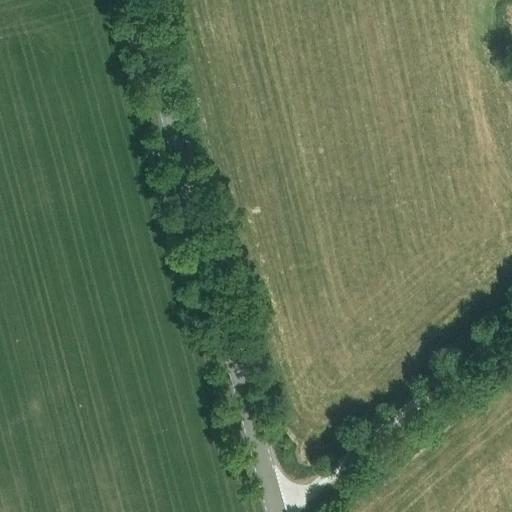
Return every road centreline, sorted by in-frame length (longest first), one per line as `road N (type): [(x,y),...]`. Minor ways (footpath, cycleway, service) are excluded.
road 1 (tertiary): [(275,511),(136,0)]
road 2 (unclassified): [(282,511),(511,321)]
